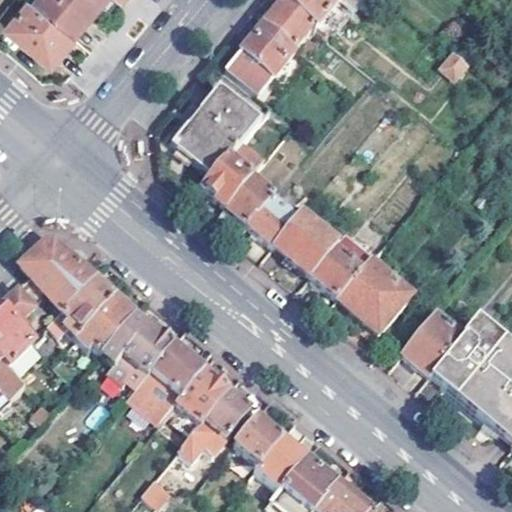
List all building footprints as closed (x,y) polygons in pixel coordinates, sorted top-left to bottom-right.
[(38,0),(34,5),(76,40),(106,5),(99,0),(38,0)] [(318,33),(340,6),(332,0),(287,0),(284,4),(313,30),(318,33)] [(34,5),(31,3),(9,29),(53,68),(76,40),(34,5)] [(262,30),(293,54),(313,30),(284,4),(262,30)] [(262,30),(223,74),(256,100),(294,56),(293,54),(262,30)] [(445,65),(458,79),(469,68),(453,55),(445,65)] [(219,91),(171,147),(211,182),(230,161),(260,125),(219,91)] [(263,120),(286,139),(293,132),(270,113),(263,120)] [(201,194),(224,213),(251,182),(252,180),(230,161),(211,182),(201,194)] [(271,204),(274,201),(251,182),(224,213),(237,223),(247,232),(271,204)] [(247,232),(272,254),(295,225),(271,204),(247,232)] [(218,221),(230,231),(237,223),(224,213),(218,221)] [(272,254),(309,284),(336,251),(300,221),(295,225),(272,254)] [(372,264),(345,241),(336,251),(309,284),(317,291),(336,307),(369,268),(372,264)] [(26,267),(19,273),(30,284),(45,302),(60,319),(92,285),(69,266),(47,248),(26,267)] [(336,307),(378,341),(409,303),(369,268),(336,307)] [(23,290),(16,296),(32,314),(45,302),(30,284),(23,290)] [(60,319),(48,331),(56,343),(65,334),(75,344),(112,303),(92,285),(60,319)] [(17,328),(32,314),(16,296),(1,310),(17,328)] [(112,303),(75,344),(88,357),(92,353),(99,359),(133,320),(112,303)] [(0,310),(0,361),(8,370),(34,347),(17,328),(1,310),(0,310)] [(133,320),(99,359),(113,371),(122,362),(145,381),(149,377),(171,349),(133,320)] [(461,345),(435,322),(401,362),(428,384),(461,345)] [(461,345),(428,384),(435,390),(454,407),(504,348),(477,325),(461,345)] [(511,355),(504,348),(454,407),(484,432),(511,455),(511,454),(511,355)] [(171,349),(149,377),(145,381),(127,404),(157,430),(174,410),(203,377),(171,349)] [(0,394),(1,394),(11,402),(24,390),(8,370),(0,361),(0,394)] [(203,377),(174,410),(198,431),(226,397),(203,377)] [(198,431),(168,466),(184,480),(193,468),(190,464),(205,446),(214,454),(248,415),(226,397),(198,431)] [(31,420),(39,428),(49,417),(41,408),(31,420)] [(257,422),(223,460),(228,464),(239,452),(259,469),(281,443),(257,422)] [(254,475),(279,495),(306,464),(294,452),(306,437),(295,427),(281,443),(259,469),(254,475)] [(265,511),(317,511),(337,489),(306,464),(279,495),(265,511)] [(132,508),(136,511),(144,511),(159,498),(149,489),(132,508)] [(317,511),(363,511),(337,489),(317,511)]
